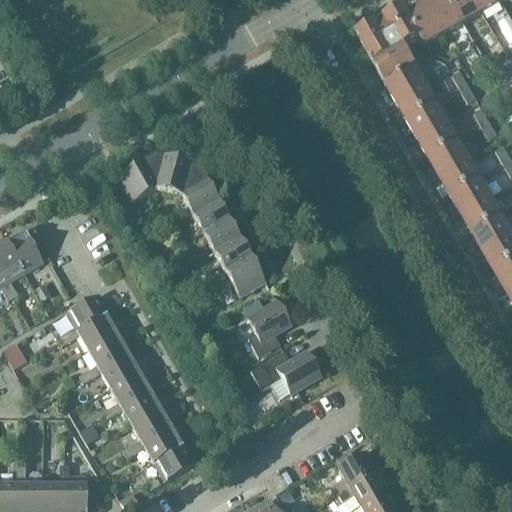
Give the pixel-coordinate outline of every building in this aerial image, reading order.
[(463,27),(447,0),(437,0),(426,6),(444,38),(463,27)] [(482,16),(472,0),(447,0),(463,27),(482,16)] [(501,5),(497,0),(472,0),(482,16),(501,5)] [(426,6),(408,17),(422,42),(421,42),(425,49),(444,38),(426,6)] [(404,10),(356,38),(385,87),(416,69),(406,51),(421,42),(422,42),(408,17),(404,10)] [(484,63),(489,71),(502,63),(497,55),(484,63)] [(489,71),(484,63),(470,71),(475,79),(489,71)] [(396,106),(427,88),(416,69),(385,87),(396,106)] [(460,94),(468,89),(460,76),(452,81),(460,94)] [(427,88),(396,106),(407,125),(438,107),(427,88)] [(468,89),(460,94),(468,108),(476,103),(468,89)] [(438,107),(407,125),(418,143),(449,125),(438,107)] [(482,131),(490,127),(482,113),(474,118),(482,131)] [(428,162),(460,144),(449,125),(418,143),(428,162)] [(490,127),(482,131),(490,145),(497,140),(490,127)] [(439,181),(470,163),(460,144),(428,162),(439,181)] [(503,169),(511,164),(504,151),(496,155),(503,169)] [(177,163),(172,162),(171,164),(155,159),(139,168),(154,194),(168,198),(177,163)] [(180,161),(179,164),(177,163),(168,198),(181,201),(207,186),(198,171),(181,167),(183,162),(180,161)] [(450,200),(481,182),(470,163),(439,181),(450,200)] [(511,165),(511,164),(503,169),(511,182),(511,165)] [(136,205),(154,194),(139,168),(121,179),(124,186),(128,192),(132,198),(136,205)] [(117,190),(124,186),(121,179),(113,184),(117,190)] [(461,218),(492,200),(481,182),(450,200),(461,218)] [(117,190),(120,196),(128,192),(124,186),(117,190)] [(181,201),(192,220),(218,205),(207,186),(181,201)] [(124,203),(132,198),(128,192),(120,196),(124,203)] [(132,198),(124,203),(128,209),(136,205),(132,198)] [(472,237),(503,219),(492,200),(461,218),(472,237)] [(192,220),(203,239),(229,224),(218,205),(192,220)] [(483,256),(511,239),(511,234),(503,219),(472,237),(483,256)] [(203,239),(214,257),(240,242),(229,224),(203,239)] [(5,247),(24,279),(43,268),(32,249),(39,245),(31,231),(5,247)] [(494,275),(511,263),(511,239),(483,256),(494,275)] [(214,257),(225,276),(250,261),(240,242),(214,257)] [(0,281),(5,290),(0,292),(4,299),(14,294),(10,287),(24,279),(5,247),(0,249),(0,281)] [(248,287),(255,284),(261,280),(250,261),(225,276),(235,295),(242,291),(248,287)] [(511,263),(494,275),(505,293),(511,288),(511,263)] [(255,284),(259,291),(266,287),(261,280),(255,284)] [(253,295),(259,291),(255,284),(248,287),(253,295)] [(242,291),(246,299),(253,295),(248,287),(242,291)] [(45,291),(37,296),(43,305),(51,300),(45,291)] [(235,295),(240,302),(246,299),(242,291),(235,295)] [(14,294),(4,299),(8,306),(17,301),(14,294)] [(66,318),(75,333),(77,337),(109,318),(98,299),(66,318)] [(259,303),(242,313),(248,323),(265,313),(259,303)] [(290,329),(277,306),(265,313),(248,323),(247,324),(255,339),(247,343),(258,362),(280,350),(274,339),(290,329)] [(193,311),(182,318),(195,338),(206,332),(193,311)] [(66,338),(70,346),(79,341),(88,356),(120,337),(109,318),(77,337),(75,333),(66,338)] [(88,356),(96,371),(99,374),(131,356),(120,337),(88,356)] [(57,343),(61,351),(70,346),(66,338),(57,343)] [(88,376),(92,383),(101,378),(109,393),(142,374),(131,356),(99,374),(96,371),(88,376)] [(290,367),(284,356),(251,376),(262,395),(281,384),(290,398),(320,380),(307,357),(290,367)] [(227,369),(218,375),(224,384),(232,378),(227,369)] [(109,393),(118,408),(120,412),(153,393),(142,374),(109,393)] [(83,388),(92,383),(88,376),(79,381),(83,388)] [(243,377),(225,388),(232,399),(236,397),(250,389),(243,377)] [(94,392),(73,404),(79,415),(100,402),(94,392)] [(109,413),(114,421),(122,415),(131,430),(163,412),(153,393),(120,412),(118,408),(109,413)] [(131,430),(140,445),(142,449),(174,430),(163,412),(131,430)] [(114,421),(109,413),(100,418),(105,426),(114,421)] [(92,429),(79,436),(86,448),(98,441),(92,429)] [(131,450),(135,458),(144,453),(153,468),(185,449),(174,430),(142,449),(140,445),(131,450)] [(196,468),(185,449),(153,468),(164,487),(196,468)] [(131,450),(122,455),(126,463),(135,458),(131,450)] [(335,500),(381,473),(373,459),(368,462),(364,457),(349,466),(337,473),(344,484),(330,492),(335,500)] [(341,460),(333,465),(337,473),(349,466),(344,458),(341,460)] [(16,480),(25,480),(25,470),(16,470),(16,480)] [(68,470),(59,470),(59,480),(68,480),(68,470)] [(387,495),(384,490),(389,487),(381,473),(335,500),(340,509),(343,507),(346,511),(357,511),(359,511),(387,495)] [(42,511),(42,490),(25,490),(25,480),(16,480),(16,490),(21,490),(20,511),(42,511)] [(59,490),(64,490),(63,511),(86,511),(86,490),(68,490),(68,480),(59,480),(59,490)] [(153,483),(146,487),(150,495),(160,489),(158,485),(153,483)] [(0,511),(20,511),(21,490),(16,490),(0,490),(0,511)] [(63,511),(64,490),(59,490),(42,490),(42,511),(63,511)] [(286,495),(279,499),(285,510),(292,506),(286,495)] [(396,511),(387,495),(359,511),(360,511),(396,511)] [(130,500),(120,506),(122,511),(136,511),(137,511),(130,500)]
